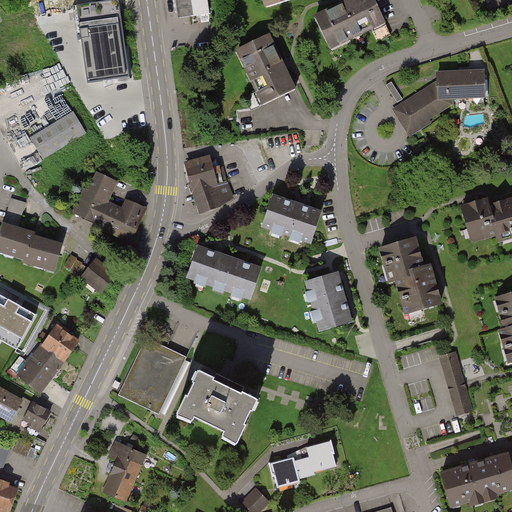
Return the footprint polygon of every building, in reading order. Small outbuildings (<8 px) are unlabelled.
[(190,17),(187,0),(179,0),(174,1),(177,19),(190,17)] [(205,0),(187,0),(190,17),(208,14),(205,0)] [(261,0),(265,10),(294,1),(294,0),(261,0)] [(391,35),(373,0),(354,0),(315,19),(327,44),(360,29),(362,33),(371,29),(377,42),(391,35)] [(130,81),(119,4),(78,10),(88,86),(130,81)] [(232,56),(259,109),(294,91),(267,38),(232,56)] [(486,102),(485,73),(436,75),(437,81),(438,104),(454,103),(486,102)] [(399,102),(405,99),(396,81),(389,85),(399,102)] [(432,125),(430,121),(454,107),(454,103),(438,104),(437,81),(391,111),(409,139),(432,125)] [(71,111),(28,138),(41,160),(85,134),(71,111)] [(209,172),(209,157),(185,165),(193,191),(199,207),(206,204),(231,195),(226,182),(215,187),(209,172)] [(116,182),(90,169),(68,214),(128,243),(144,210),(124,201),(119,209),(106,202),(116,182)] [(310,246),(321,214),(272,198),(261,230),(310,246)] [(7,212),(4,223),(19,227),(26,203),(11,199),(7,212)] [(472,242),(498,235),(489,207),(487,199),(461,207),(472,242)] [(511,239),(511,199),(489,207),(498,235),(500,243),(511,239)] [(19,227),(4,223),(0,235),(0,252),(25,260),(24,263),(54,272),(62,244),(34,235),(35,232),(19,227)] [(425,272),(417,243),(379,253),(386,282),(392,280),(425,272)] [(188,283),(249,303),(261,270),(199,249),(188,283)] [(92,257),(76,276),(99,294),(114,275),(92,257)] [(425,272),(392,280),(402,317),(440,307),(431,270),(425,272)] [(303,284),(318,334),(351,325),(336,275),(303,284)] [(38,316),(0,294),(0,331),(23,344),(38,316)] [(511,296),(496,301),(503,328),(511,325),(511,296)] [(52,323),(33,349),(59,369),(78,343),(52,323)] [(511,366),(511,325),(503,328),(496,331),(508,368),(511,366)] [(178,353),(147,338),(120,394),(161,414),(188,357),(178,353)] [(33,349),(13,375),(39,395),(59,369),(33,349)] [(455,355),(442,359),(460,416),(472,412),(455,355)] [(238,446),(260,403),(227,386),(200,372),(177,418),(191,425),(195,417),(224,432),(222,438),(238,446)] [(23,400),(0,387),(0,414),(12,421),(23,400)] [(52,412),(33,402),(23,420),(29,423),(28,426),(40,432),(52,412)] [(33,444),(19,438),(14,452),(20,455),(27,457),(33,444)] [(119,462),(106,492),(125,501),(146,455),(117,442),(110,458),(119,462)] [(0,444),(0,472),(2,473),(7,462),(12,449),(0,444)] [(330,446),(270,464),(277,488),(337,470),(330,446)] [(511,471),(507,453),(437,473),(447,507),(511,488),(511,471)] [(10,511),(19,489),(0,482),(0,511),(10,511)] [(257,511),(269,502),(257,489),(240,504),(247,511),(257,511)] [(378,509),(393,505),(391,495),(375,499),(378,509)]
